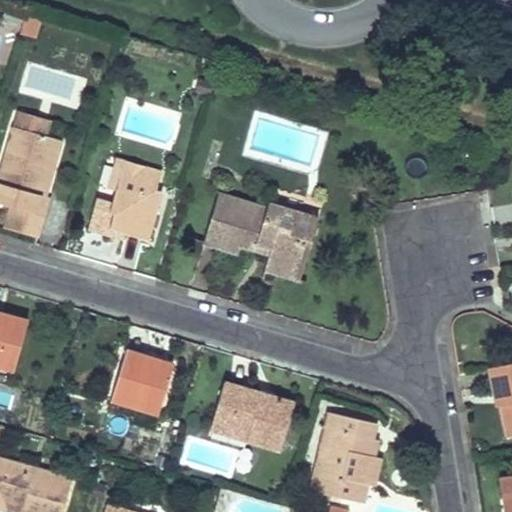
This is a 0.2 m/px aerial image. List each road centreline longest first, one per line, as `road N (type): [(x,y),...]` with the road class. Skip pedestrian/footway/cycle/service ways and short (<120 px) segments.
road 1 (residential): [(0,262),(409,379)]
road 2 (primary): [(252,0),(310,31),(342,30),(395,0)]
road 3 (residential): [(409,379),(438,435),(449,511)]
